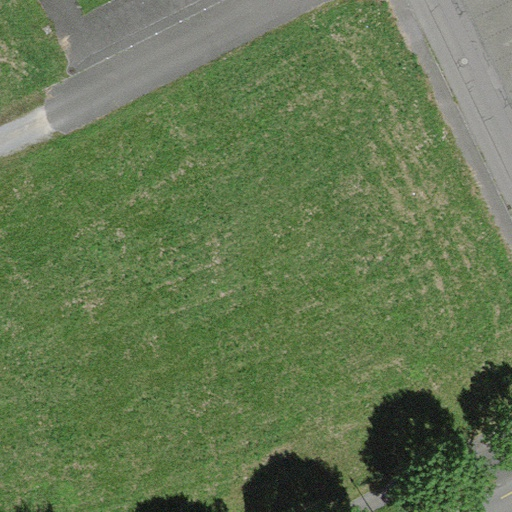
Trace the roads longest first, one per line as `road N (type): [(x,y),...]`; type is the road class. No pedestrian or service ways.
road 1 (residential): [(298,0),(0,146)]
road 2 (residential): [(413,0),(511,202)]
